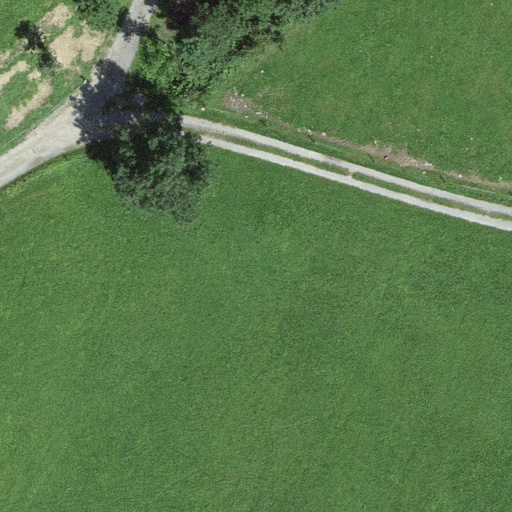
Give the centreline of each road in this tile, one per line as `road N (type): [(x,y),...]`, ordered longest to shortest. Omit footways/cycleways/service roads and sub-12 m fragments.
road 1 (track): [(511,215),(195,132),(86,122)]
road 2 (track): [(0,174),(86,122),(148,0)]
